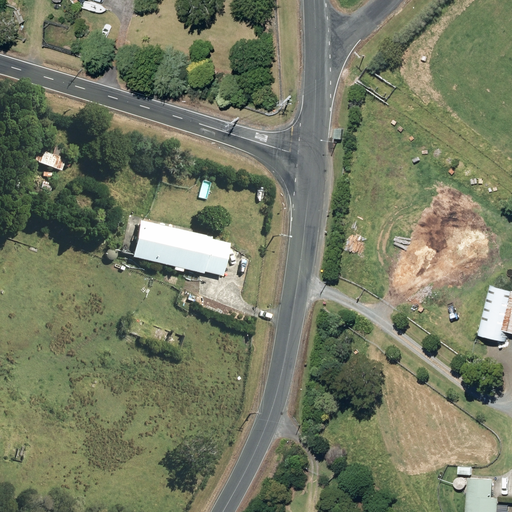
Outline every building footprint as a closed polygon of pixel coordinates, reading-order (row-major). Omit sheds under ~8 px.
[(57,159),(61,149),(53,146),(50,156),(36,151),(32,162),(59,172),(63,161),(57,159)] [(203,272),(221,277),(229,244),(210,240),(211,238),(138,222),(130,258),(173,268),(172,271),(181,273),(182,270),(202,275),(203,272)] [(478,335),(503,341),(505,332),(511,333),(511,290),(491,286),(478,335)] [(131,315),(125,333),(178,352),(183,337),(170,332),(171,330),(131,315)] [(474,466),(459,466),(459,475),(474,475),(474,466)] [(494,499),(495,480),(470,478),(467,511),(499,511),(500,499),(494,499)]
